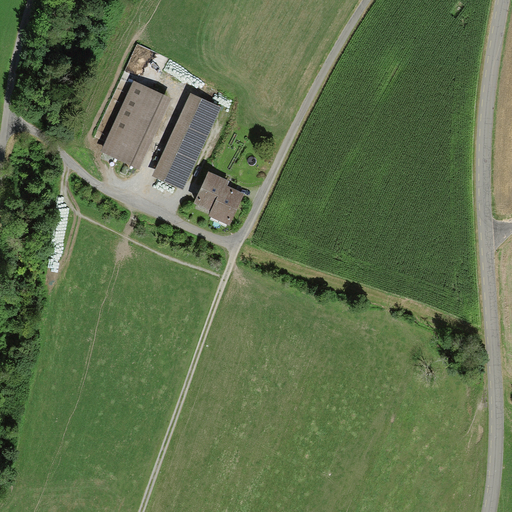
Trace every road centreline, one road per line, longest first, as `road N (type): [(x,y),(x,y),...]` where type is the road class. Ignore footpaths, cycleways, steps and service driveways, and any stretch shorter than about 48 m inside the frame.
road 1 (residential): [(482,511),(496,448),(483,153),(500,0)]
road 2 (track): [(234,241),(140,511)]
road 3 (track): [(365,0),(234,241)]
road 4 (track): [(6,123),(38,134),(99,192),(234,241)]
road 5 (track): [(31,0),(10,72),(0,177)]
